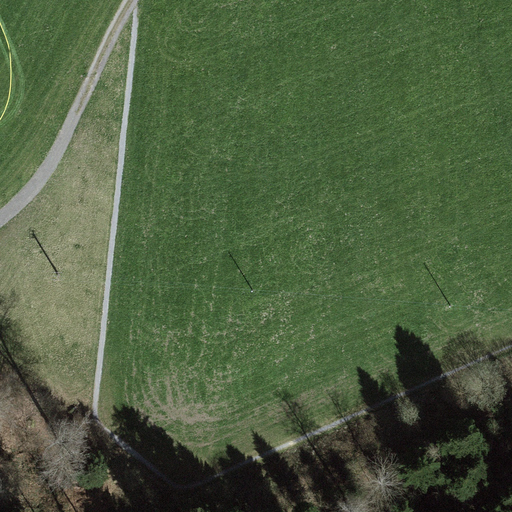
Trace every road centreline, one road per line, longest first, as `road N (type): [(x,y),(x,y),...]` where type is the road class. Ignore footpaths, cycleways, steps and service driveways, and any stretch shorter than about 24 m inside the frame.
road 1 (track): [(0,214),(50,166),(129,0)]
road 2 (track): [(455,0),(511,122)]
